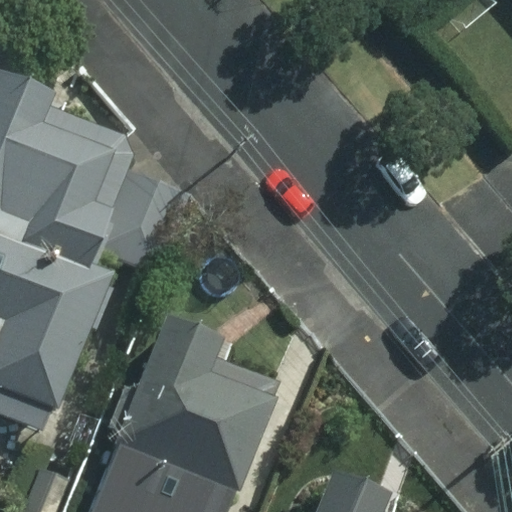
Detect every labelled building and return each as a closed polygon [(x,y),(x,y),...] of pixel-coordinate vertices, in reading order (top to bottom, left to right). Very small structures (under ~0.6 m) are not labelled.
[(0,420),(39,436),(46,417),(51,419),(105,284),(82,274),(125,166),(114,143),(44,112),(47,104),(0,84),(0,420)] [(155,280),(185,201),(124,176),(94,257),(155,280)] [(215,349),(155,325),(127,400),(117,395),(102,433),(112,438),(85,511),(222,511),(272,392),(208,366),(215,349)] [(53,511),(64,484),(34,473),(19,511),(53,511)] [(379,511),(382,506),(323,482),(311,511),(379,511)]
